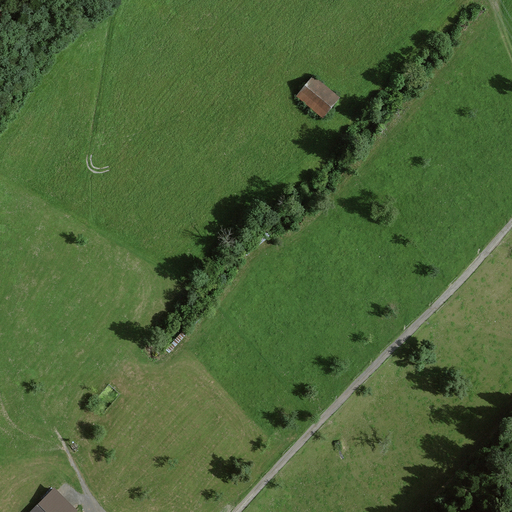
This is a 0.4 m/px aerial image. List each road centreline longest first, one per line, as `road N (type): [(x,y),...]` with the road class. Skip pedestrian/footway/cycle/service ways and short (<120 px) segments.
road 1 (track): [(326,421),(511,229)]
road 2 (track): [(119,0),(93,155),(98,174)]
road 3 (track): [(244,511),(326,421)]
